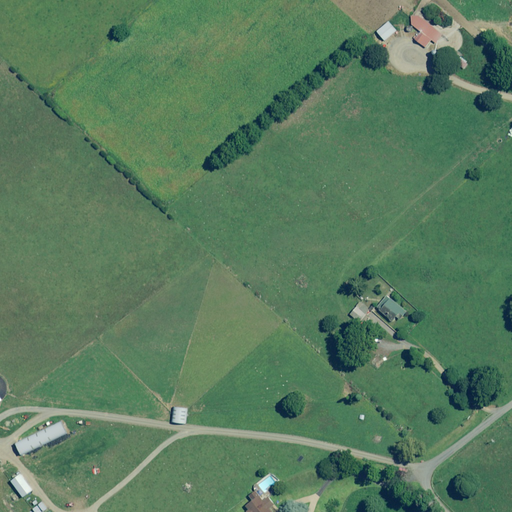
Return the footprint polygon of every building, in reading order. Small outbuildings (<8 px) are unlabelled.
[(445,35),(418,15),(411,23),(422,31),(416,39),(428,48),(433,40),(438,44),(445,35)] [(398,31),(391,22),(379,32),(387,41),(398,31)] [(470,63),(462,58),(458,63),(466,68),(470,63)] [(409,312),(390,296),(379,309),(394,322),(398,317),(402,320),(409,312)] [(372,310),(362,302),(352,315),(361,323),(372,310)] [(188,409),(175,408),(173,423),(187,424),(188,409)] [(69,434),(63,422),(44,431),(42,426),(34,431),(36,435),(17,443),(23,456),(69,434)] [(35,491),(23,475),(13,482),(25,498),(35,491)] [(265,502),(257,492),(251,497),(255,502),(249,506),(251,510),(248,511),(273,511),(271,509),(276,505),(271,498),(265,502)] [(46,511),(50,509),(46,502),(35,509),(36,511),(46,511)]
